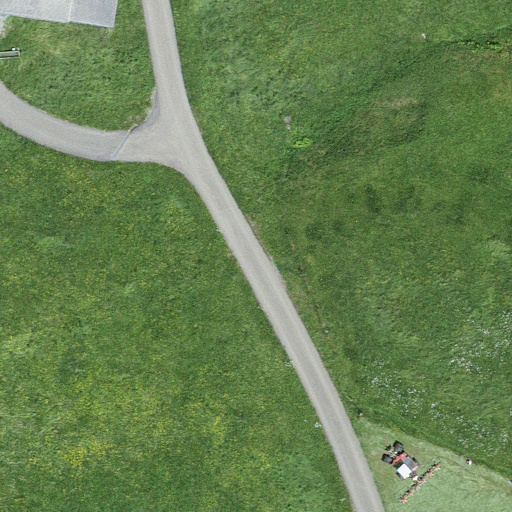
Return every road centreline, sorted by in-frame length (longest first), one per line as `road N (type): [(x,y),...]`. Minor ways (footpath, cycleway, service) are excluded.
road 1 (track): [(207,186),(370,511)]
road 2 (track): [(0,108),(31,148),(207,186)]
road 3 (track): [(169,0),(207,186)]
